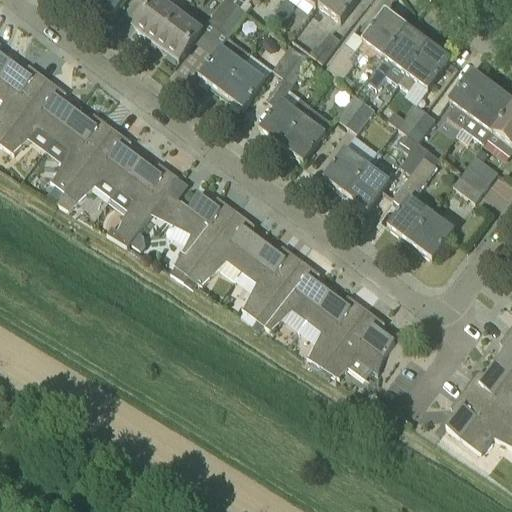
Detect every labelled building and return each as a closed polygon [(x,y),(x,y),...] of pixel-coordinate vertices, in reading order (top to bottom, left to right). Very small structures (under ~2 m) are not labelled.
[(94,0),(89,8),(111,25),(129,0),(94,0)] [(224,0),(223,2),(226,5),(232,9),(238,0),(224,0)] [(253,0),(238,0),(232,9),(236,13),(245,19),(252,11),(248,8),(253,0)] [(296,0),(315,14),(317,11),(325,0),(296,0)] [(358,0),(325,0),(317,11),(340,28),(360,1),(358,0)] [(156,51),(178,22),(156,5),(134,34),(156,51)] [(232,9),(226,5),(208,27),(219,35),(236,13),(232,9)] [(284,25),(294,11),(286,5),(275,19),(284,25)] [(219,35),(228,42),(229,43),(246,20),(245,19),(236,13),(219,35)] [(366,87),(407,33),(384,16),(361,46),(384,63),(366,87)] [(178,22),(156,51),(178,68),(200,38),(178,22)] [(429,50),(407,33),(366,87),(376,95),(386,82),(397,91),(398,90),(429,50)] [(340,46),(330,39),(319,53),(316,51),(309,60),(322,70),(340,46)] [(250,59),(229,43),(228,42),(198,82),(220,99),(242,70),(250,59)] [(355,58),(345,50),(328,74),(343,85),(355,69),(350,65),(355,58)] [(450,66),(429,50),(398,90),(408,97),(416,88),(427,97),(450,66)] [(290,53),(272,76),(283,84),(300,61),(290,53)] [(0,80),(11,67),(0,58),(0,80)] [(283,84),(293,92),(310,68),(300,61),(283,84)] [(0,80),(0,105),(3,108),(0,113),(0,148),(48,85),(30,72),(30,73),(25,78),(11,67),(0,80)] [(242,70),(220,99),(242,116),(265,87),(242,70)] [(462,134),(493,93),(470,76),(447,106),(455,112),(447,123),(462,134)] [(39,135),(53,146),(76,116),(62,105),(65,98),(48,85),(0,148),(0,149),(13,159),(39,135)] [(511,108),(493,93),(462,134),(484,151),(492,141),(511,114),(511,108)] [(354,101),(337,125),(347,133),(364,109),(354,101)] [(281,153),(311,114),(300,105),(292,115),(281,106),(258,136),(281,153)] [(347,133),(356,140),(374,117),(364,109),(347,133)] [(425,118),(415,111),(404,126),(394,118),(387,126),(397,134),(408,142),(425,118)] [(303,170),(326,140),(333,131),(311,114),(281,153),(303,170)] [(511,114),(492,141),(511,155),(511,114)] [(52,188),(65,198),(113,134),(96,121),(95,122),(90,127),(76,116),(53,146),(68,157),(52,188)] [(418,149),(436,126),(425,118),(408,142),(418,149)] [(57,209),(69,216),(104,184),(118,195),(141,165),(127,155),(131,148),(113,134),(65,198),(57,209)] [(400,153),(408,142),(397,134),(389,144),(400,153)] [(429,158),(418,149),(398,175),(409,184),(429,158)] [(345,202),(368,172),(345,155),(322,184),(345,202)] [(476,163),(483,168),(489,161),(482,155),(476,163)] [(410,250),(432,220),(413,206),(437,173),(434,172),(439,165),(429,158),(409,184),(395,203),(403,210),(386,233),(410,250)] [(468,173),(491,191),(499,180),(483,168),(476,163),(468,173)] [(127,252),(158,212),(168,198),(179,184),(161,170),(155,176),(141,165),(118,195),(133,206),(118,236),(112,232),(107,240),(127,252)] [(390,188),(368,172),(345,202),(367,218),(390,188)] [(483,200),(491,191),(468,173),(461,182),(483,200)] [(461,182),(453,194),(475,211),(483,200),(461,182)] [(52,202),(58,206),(63,199),(58,194),(52,202)] [(187,281),(236,217),(219,204),(213,210),(198,199),(188,213),(168,198),(158,212),(177,226),(173,232),(174,233),(177,229),(191,240),(173,270),(187,281)] [(187,281),(201,291),(227,267),(242,278),(264,248),(250,238),(253,232),(254,231),(236,217),(187,281)] [(454,237),(432,220),(410,250),(432,267),(454,237)] [(243,315),(257,326),(301,266),(284,253),(278,259),(264,248),(242,278),(256,289),(243,315)] [(307,327),(329,298),(315,287),(318,281),(319,280),(301,266),(257,326),(271,336),(292,316),(307,327)] [(170,278),(182,287),(187,281),(175,272),(170,278)] [(187,281),(182,287),(192,293),(196,288),(187,281)] [(308,364),(323,374),(366,316),(349,303),(348,304),(343,308),(329,298),(307,327),(321,338),(308,364)] [(384,329),(366,316),(323,374),(338,383),(350,372),(367,384),(373,377),(378,381),(384,362),(395,347),(380,336),(383,330),(384,329)] [(495,367),(511,379),(511,332),(501,347),(506,353),(495,367)] [(511,431),(511,379),(495,367),(485,381),(478,377),(464,395),(511,431)] [(511,431),(464,395),(451,412),(457,418),(446,433),(475,455),(486,440),(511,452),(511,431)]
